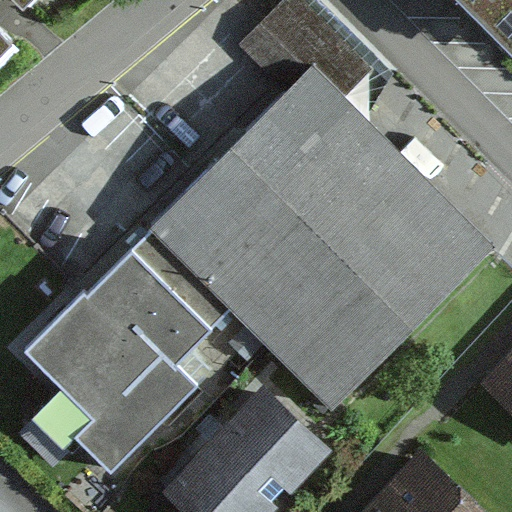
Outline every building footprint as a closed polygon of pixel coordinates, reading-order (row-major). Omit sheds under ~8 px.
[(0,0),(0,58),(18,39),(0,21),(0,0)] [(299,91),(162,225),(340,406),(506,243),(357,92),(382,67),(315,0),(299,0),(254,44),(299,91)] [(511,0),(466,0),(511,45),(511,0)] [(226,330),(135,242),(32,348),(101,414),(75,441),(123,487),(218,389),(193,365),(226,330)] [(511,367),(498,383),(511,395),(511,367)] [(297,511),(347,454),(270,388),(179,493),(201,511),(297,511)] [(494,511),(437,459),(386,511),(494,511)]
